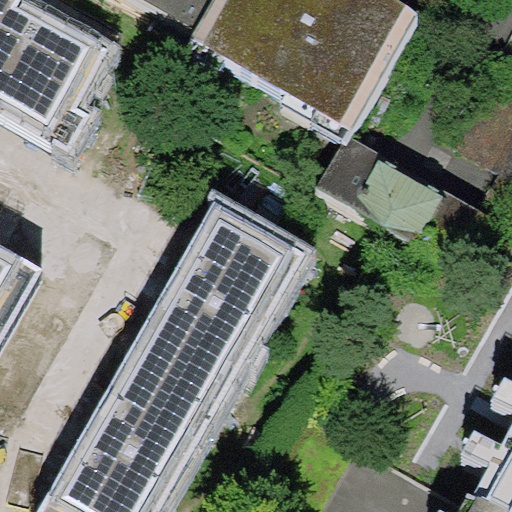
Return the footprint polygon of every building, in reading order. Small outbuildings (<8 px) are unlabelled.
[(221,0),(115,0),(195,46),(221,0)] [(352,0),(221,0),(195,46),(189,57),(346,147),(411,33),(359,4),(352,0)] [(0,131),(49,160),(100,72),(18,25),(0,14),(0,131)] [(453,158),(511,190),(511,102),(492,91),(453,158)] [(314,203),(460,287),(489,237),(342,154),(314,203)] [(283,266),(210,225),(178,280),(124,375),(197,416),(214,387),(228,395),(279,305),(266,297),(283,266)] [(0,350),(35,290),(0,269),(0,350)] [(161,511),(194,453),(181,445),(197,416),(124,375),(70,470),(45,511),(161,511)] [(293,421),(253,491),(289,511),(315,511),(349,453),(293,421)] [(511,511),(511,439),(470,511),(511,511)]
